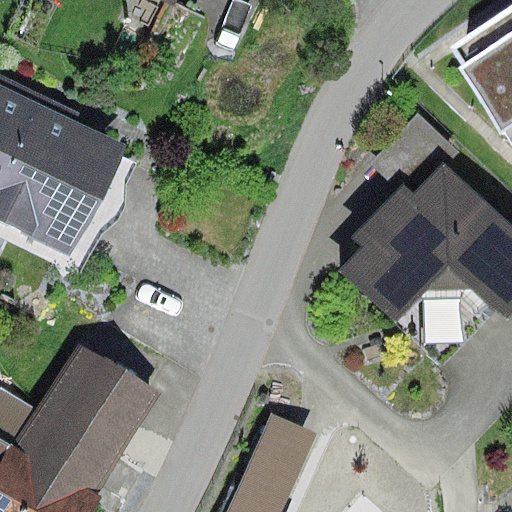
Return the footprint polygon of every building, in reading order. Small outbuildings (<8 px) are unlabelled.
[(511,23),(486,40),(511,81),(511,23)] [(125,145),(0,88),(0,222),(71,257),(125,145)] [(417,114),(375,160),(403,186),(414,196),(445,163),(457,150),(417,114)] [(511,313),(511,227),(445,163),(414,196),(403,186),(352,238),(362,248),(341,271),(439,365),(495,306),(507,318),(511,313)] [(1,393),(0,394),(0,431),(98,492),(162,393),(158,390),(176,363),(101,315),(36,415),(1,393)] [(277,511),(312,435),(271,417),(228,511),(277,511)] [(0,511),(101,511),(109,499),(98,492),(0,431),(0,511)]
